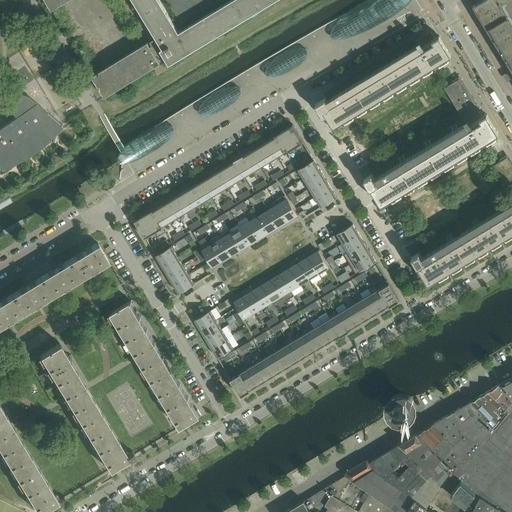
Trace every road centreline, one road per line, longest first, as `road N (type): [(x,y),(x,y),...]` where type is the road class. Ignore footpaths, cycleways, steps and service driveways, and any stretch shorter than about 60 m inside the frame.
road 1 (residential): [(234,427),(511,262)]
road 2 (residential): [(265,511),(511,366)]
road 3 (residential): [(234,427),(99,208)]
road 4 (residential): [(99,208),(290,93)]
road 5 (residential): [(402,258),(303,97),(290,93)]
road 6 (residential): [(99,511),(234,427)]
road 7 (unclassified): [(511,118),(441,2)]
